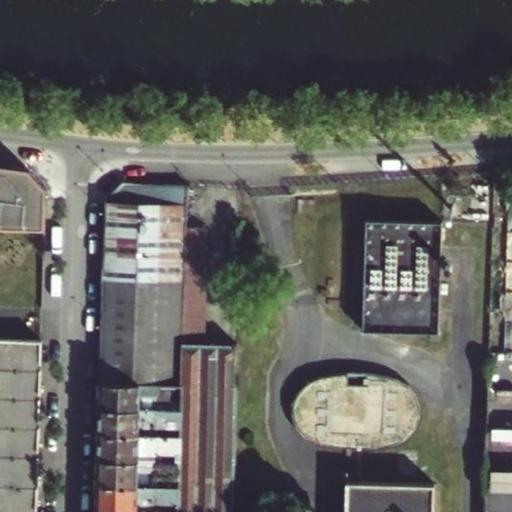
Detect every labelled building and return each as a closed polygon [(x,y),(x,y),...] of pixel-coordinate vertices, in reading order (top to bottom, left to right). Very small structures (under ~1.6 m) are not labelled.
[(30,168),(0,163),(0,227),(46,228),(47,188),(30,168)] [(182,382),(187,227),(189,185),(163,185),(125,179),(106,196),(101,382),(182,382)] [(443,220),(366,218),(363,330),(431,331),(431,339),(439,339),(443,220)] [(234,511),(237,346),(206,345),(209,231),(208,229),(206,228),(187,227),(182,382),(181,410),(181,426),(181,436),(180,462),(180,487),(179,511),(234,511)] [(0,511),(38,511),(39,486),(40,457),(41,428),(41,399),(42,370),(43,339),(0,338),(0,511)] [(511,511),(511,359),(491,360),(491,511),(511,511)] [(366,375),(348,376),(311,385),(294,412),(303,438),(319,447),(371,451),(404,442),(419,422),(420,411),(418,399),(406,387),(391,380),(366,375)] [(101,382),(100,408),(155,409),(156,384),(101,382)] [(100,408),(100,434),(155,435),(155,425),(181,426),(181,410),(155,409),(100,408)] [(100,434),(99,459),(180,462),(181,436),(155,435),(100,434)] [(180,462),(99,459),(98,485),(155,486),(155,477),(174,478),(174,487),(180,487),(180,462)] [(345,482),(345,511),(435,511),(436,484),(345,482)] [(98,485),(98,510),(154,511),(154,503),(173,503),(172,511),(179,511),(180,487),(174,487),(155,486),(98,485)] [(294,495),(262,495),(262,511),(294,511),(294,495)]
